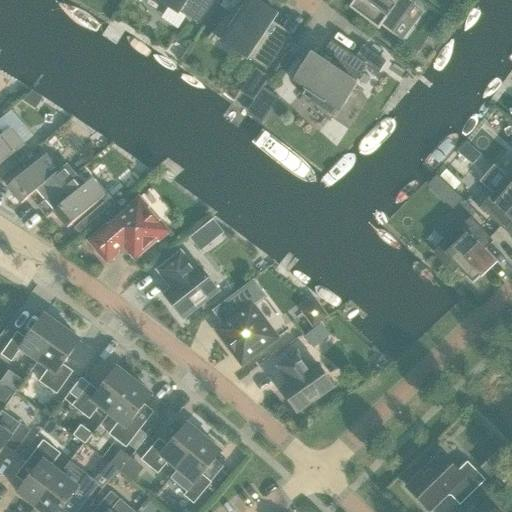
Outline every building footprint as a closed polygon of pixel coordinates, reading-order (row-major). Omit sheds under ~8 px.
[(166,0),(199,22),(213,0),(166,0)] [(273,21),(278,13),(257,0),(247,0),(241,8),(238,6),(240,4),(239,3),(213,31),(268,67),(291,33),(273,21)] [(355,0),(349,7),(379,30),(382,26),(392,34),(415,3),(410,0),(355,0)] [(331,120),(367,65),(331,41),(319,60),(310,53),(290,83),(331,120)] [(0,163),(24,144),(9,127),(3,133),(0,129),(0,163)] [(482,154),(467,141),(458,152),(473,165),(482,154)] [(29,197),(37,207),(76,174),(67,164),(60,170),(45,154),(7,186),(22,203),(29,197)] [(76,174),(37,207),(47,218),(54,211),(68,227),(106,194),(91,178),(85,184),(76,174)] [(450,186),(438,174),(427,184),(440,196),(450,186)] [(511,180),(507,177),(479,210),(504,231),(511,221),(511,180)] [(148,207),(139,197),(129,206),(130,208),(109,225),(108,224),(89,240),(107,261),(121,249),(128,250),(134,257),(156,238),(158,240),(168,231),(159,221),(158,222),(146,209),(148,207)] [(473,283),(494,263),(483,251),(492,242),(470,218),(433,253),(453,274),(459,268),(473,283)] [(181,250),(157,269),(171,287),(163,293),(183,318),(219,291),(199,265),(195,268),(181,250)] [(251,302),(215,329),(242,364),(277,337),(251,302)] [(326,316),(319,305),(308,312),(315,323),(326,316)] [(38,360),(62,327),(42,313),(42,314),(43,315),(26,338),(17,331),(1,353),(11,361),(20,348),(38,360)] [(331,336),(321,323),(305,335),(315,348),(331,336)] [(81,341),(62,327),(38,360),(48,368),(39,380),(57,393),(72,371),(63,364),(79,341),(81,342),(81,341)] [(309,367),(298,351),(277,366),(288,382),(280,388),(297,413),(334,387),(317,362),(309,367)] [(72,405),(90,418),(100,406),(109,413),(134,380),(115,366),(114,367),(116,368),(98,390),(89,383),(72,405)] [(134,380),(109,413),(119,421),(109,433),(126,446),(143,425),(133,417),(151,395),(152,396),(153,395),(134,380)] [(168,460),(177,468),(204,437),(186,421),(185,422),(186,423),(168,445),(159,438),(141,459),(158,472),(168,460)] [(11,436),(0,427),(0,451),(4,445),(14,452),(30,430),(20,423),(11,436)] [(204,437),(177,468),(194,483),(184,495),(193,502),(211,482),(202,474),(220,452),(222,453),(222,452),(204,437)] [(35,505),(60,473),(50,465),(60,453),(43,440),(26,461),(36,468),(18,491),(17,490),(16,491),(35,505)] [(459,467),(441,449),(407,482),(430,506),(446,490),(451,490),(460,499),(484,476),(467,458),(459,467)] [(77,486),(60,473),(35,505),(43,511),(57,511),(71,496),(80,503),(97,481),(87,474),(77,486)] [(133,511),(110,492),(92,511),(133,511)] [(497,511),(488,502),(477,511),(497,511)]
